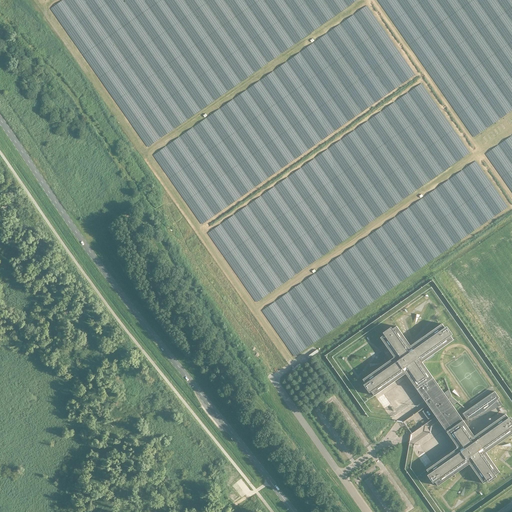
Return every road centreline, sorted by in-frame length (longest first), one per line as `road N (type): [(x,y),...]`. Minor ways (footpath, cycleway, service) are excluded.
road 1 (secondary): [(0,122),(109,280),(269,480)]
road 2 (unknown): [(143,152),(365,0)]
road 3 (unknown): [(263,321),(143,152)]
road 4 (unknown): [(143,152),(46,22),(41,10),(48,0)]
road 5 (unknown): [(263,321),(285,353),(277,386),(338,475)]
